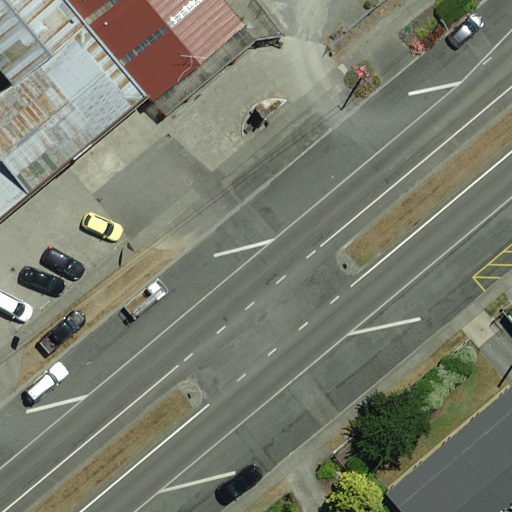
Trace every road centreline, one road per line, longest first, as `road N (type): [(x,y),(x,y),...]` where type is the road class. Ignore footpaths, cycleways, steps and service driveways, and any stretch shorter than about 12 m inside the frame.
road 1 (trunk): [(254,276),(511,61)]
road 2 (trunk): [(0,489),(254,276)]
road 3 (trunk): [(511,176),(303,350)]
road 4 (trunk): [(303,350),(110,511)]
